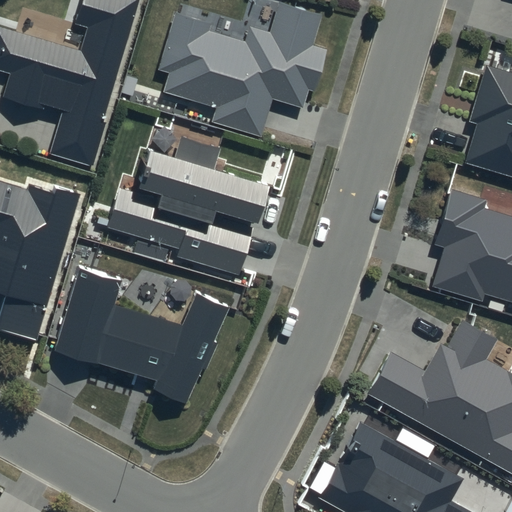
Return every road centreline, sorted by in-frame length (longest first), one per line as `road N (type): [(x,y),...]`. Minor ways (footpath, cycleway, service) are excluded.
road 1 (residential): [(219,511),(321,292),(408,0)]
road 2 (residential): [(156,511),(0,426)]
